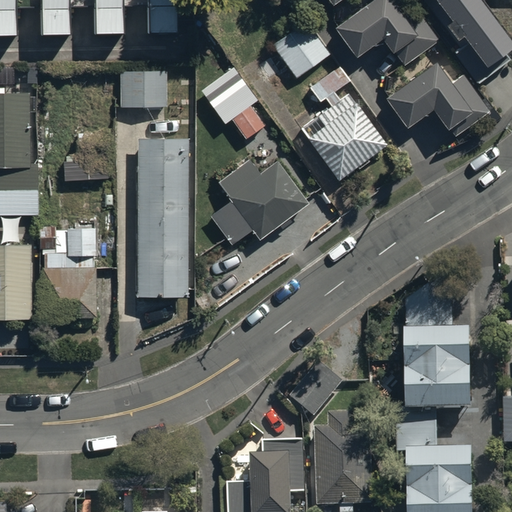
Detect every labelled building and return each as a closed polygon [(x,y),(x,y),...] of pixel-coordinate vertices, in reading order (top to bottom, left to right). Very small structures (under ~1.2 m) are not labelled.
[(0,0),(0,32),(17,32),(16,7),(40,6),(40,33),(69,32),(69,6),(92,5),(92,34),(122,33),(122,4),(148,3),(148,31),(177,31),(176,0),(0,0)] [(399,12),(389,0),(369,0),(333,27),(354,55),(381,35),(404,66),(439,40),(411,3),(399,12)] [(511,46),(511,41),(480,0),(438,0),(452,18),(444,24),(455,38),(445,46),(475,85),(509,59),(504,52),(511,46)] [(294,77),(329,52),(313,29),(278,54),(294,77)] [(449,85),(432,62),(385,96),(406,126),(431,108),(452,137),(489,111),(464,75),(449,85)] [(331,105),(299,128),(336,181),(387,145),(344,85),(351,80),(340,63),(308,87),(318,101),(324,96),(331,105)] [(168,68),(118,68),(118,107),(168,107),(168,68)] [(0,213),(39,213),(38,163),(30,163),(29,91),(4,91),(4,87),(0,87),(0,213)] [(251,104),(230,119),(245,140),(266,125),(251,104)] [(105,130),(76,131),(77,154),(64,155),(65,179),(103,177),(102,152),(106,152),(105,130)] [(191,135),(137,135),(137,295),(191,295),(191,135)] [(262,238),(304,206),(272,164),(261,172),(249,157),(218,181),(231,198),(221,206),(234,222),(244,214),(262,238)] [(94,318),(94,228),(56,228),(56,223),(39,223),(39,248),(43,248),(43,266),(41,266),(42,318),(94,318)] [(34,243),(0,242),(0,319),(33,320),(34,243)] [(470,328),(403,328),(403,406),(396,406),(396,453),(409,453),(408,511),(471,511),(472,447),(436,447),(436,409),(470,409),(470,328)] [(314,416),(342,382),(318,362),(290,396),(314,416)] [(392,386),(371,386),(370,423),(391,424),(392,386)] [(511,398),(502,398),(503,443),(511,442),(511,398)] [(368,506),(367,426),(356,426),(356,412),(329,412),(329,426),(316,426),(317,505),(340,505),(340,511),(353,511),(354,506),(368,506)] [(305,493),(303,440),(263,441),(264,453),(250,453),(251,482),(227,483),(227,511),(290,511),(290,494),(305,493)]
